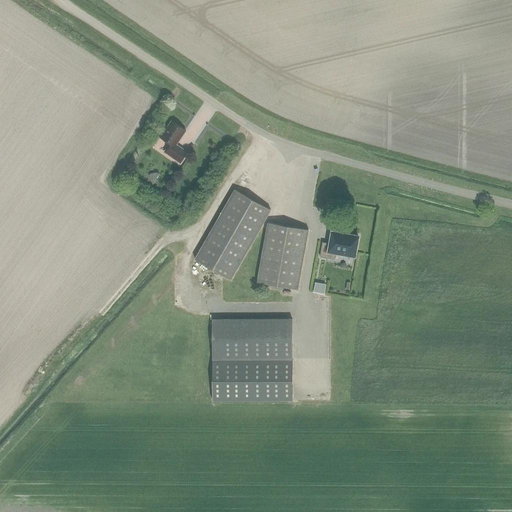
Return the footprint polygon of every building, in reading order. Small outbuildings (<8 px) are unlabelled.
[(185,131),(172,122),(168,128),(165,126),(158,137),(169,144),(164,152),(174,159),(181,149),(175,145),(185,131)] [(195,260),(230,281),(270,210),(234,190),(195,260)] [(258,283),(298,290),(309,230),(268,223),(258,283)] [(356,257),(359,236),(332,232),(330,244),(323,243),(321,258),(335,260),(337,254),(356,257)] [(292,318),(211,319),(211,359),(211,399),(292,400),(292,359),(292,318)] [(319,396),(326,395),(325,382),(317,382),(317,386),(310,387),(310,392),(319,392),(319,396)]
